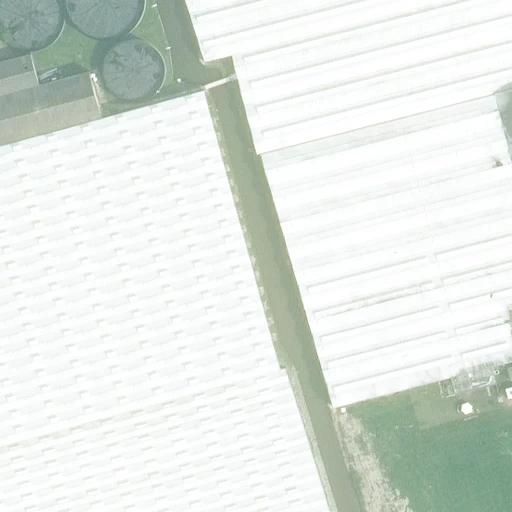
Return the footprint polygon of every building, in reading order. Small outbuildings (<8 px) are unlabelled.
[(62,0),(4,0),(0,6),(0,26),(39,53),(50,37),(55,41),(65,26),(52,18),(64,1),(62,0)] [(69,0),(64,20),(115,34),(117,27),(133,31),(137,18),(129,16),(133,0),(69,0)] [(446,384),(449,398),(497,386),(493,370),(511,364),(511,325),(508,312),(511,310),(511,159),(495,92),(511,87),(511,0),(184,0),(203,59),(227,55),(327,385),(332,401),(362,397),(399,385),(442,372),(446,384)] [(121,105),(149,105),(149,42),(107,42),(106,88),(121,88),(121,105)] [(0,146),(103,119),(90,73),(40,86),(32,55),(0,63),(0,146)] [(511,87),(495,92),(511,159),(511,87)] [(0,511),(329,511),(286,369),(281,370),(204,91),(103,119),(0,146),(0,511)]
